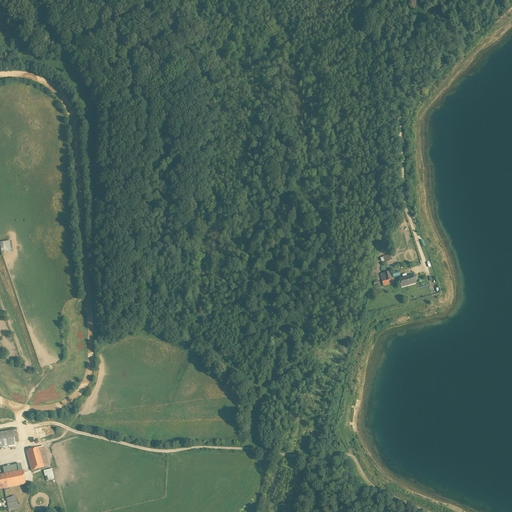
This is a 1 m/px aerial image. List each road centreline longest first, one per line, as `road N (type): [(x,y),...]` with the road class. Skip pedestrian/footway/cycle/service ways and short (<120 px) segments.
road 1 (track): [(0,427),(61,424),(163,451),(348,454),(378,488),(428,511)]
road 2 (track): [(371,0),(397,84),(403,197),(432,288)]
